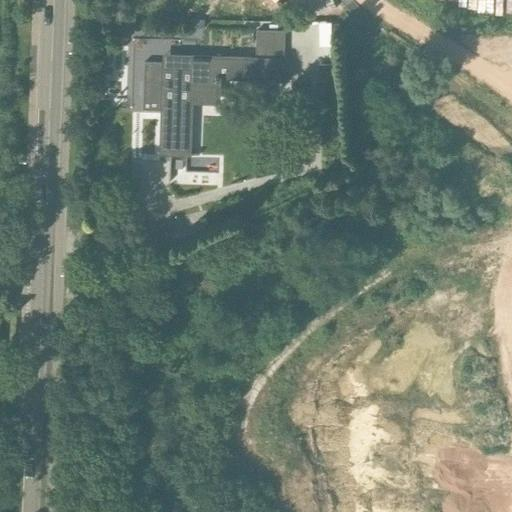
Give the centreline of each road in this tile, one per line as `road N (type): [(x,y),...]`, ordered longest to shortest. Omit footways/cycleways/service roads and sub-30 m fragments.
road 1 (secondary): [(40,293),(54,0)]
road 2 (secondary): [(33,511),(40,293)]
